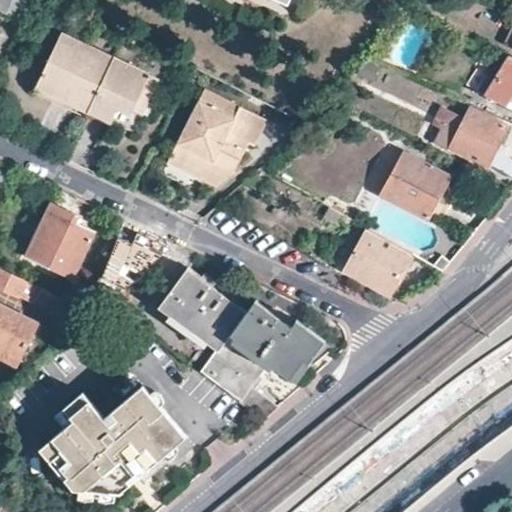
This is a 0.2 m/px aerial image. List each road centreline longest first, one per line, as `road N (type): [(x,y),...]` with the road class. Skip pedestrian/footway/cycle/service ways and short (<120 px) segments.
road 1 (residential): [(403,334),(0,143)]
road 2 (residential): [(403,334),(193,511)]
road 3 (residential): [(511,220),(403,334)]
